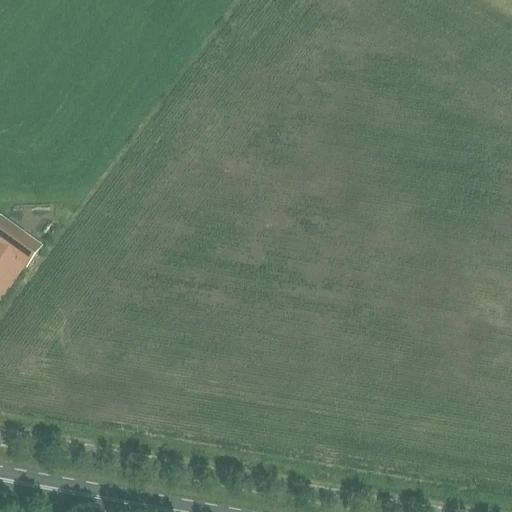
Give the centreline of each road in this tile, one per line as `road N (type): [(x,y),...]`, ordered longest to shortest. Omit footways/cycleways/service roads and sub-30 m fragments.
road 1 (unclassified): [(434,511),(0,435)]
road 2 (primary): [(175,511),(0,480)]
